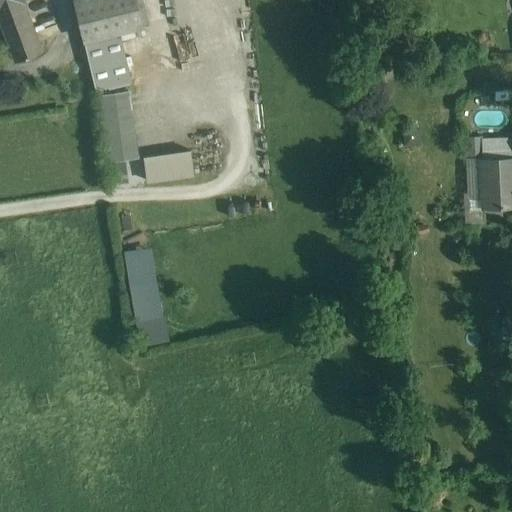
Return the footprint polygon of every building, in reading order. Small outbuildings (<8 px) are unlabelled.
[(23,0),(0,0),(0,12),(24,3),(23,0)] [(136,0),(76,0),(74,1),(84,40),(118,32),(143,26),(136,0)] [(43,51),(24,3),(0,12),(0,21),(15,62),(43,51)] [(84,40),(92,73),(128,63),(118,32),(84,40)] [(142,156),(130,90),(99,95),(111,162),(142,156)] [(153,179),(202,176),(200,149),(151,153),(153,179)] [(511,160),(482,162),(485,216),(502,215),(502,204),(511,203),(511,160)] [(147,345),(176,339),(164,277),(135,282),(147,345)]
